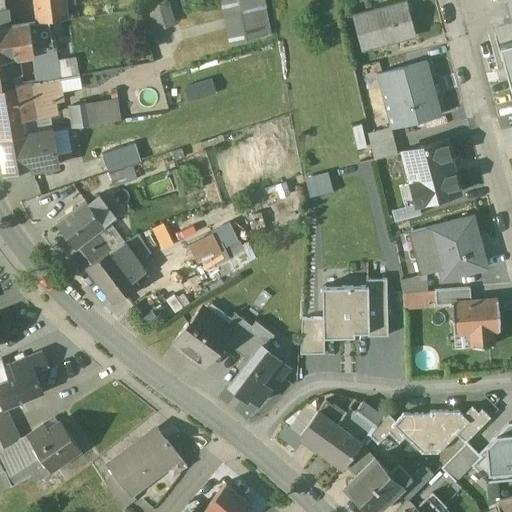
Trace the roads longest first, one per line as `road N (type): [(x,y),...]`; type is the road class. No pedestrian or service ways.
road 1 (tertiary): [(232,430),(92,317),(30,258),(0,215)]
road 2 (residential): [(248,444),(313,386),(409,392),(511,383)]
road 3 (residential): [(511,214),(459,3)]
